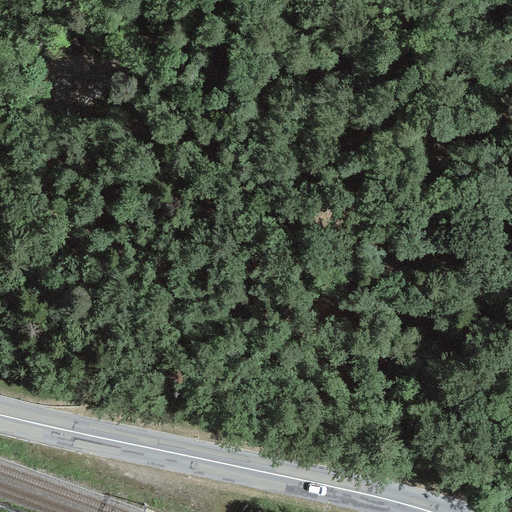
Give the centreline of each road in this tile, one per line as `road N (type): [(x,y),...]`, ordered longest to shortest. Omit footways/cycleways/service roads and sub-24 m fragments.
road 1 (track): [(57,76),(397,86),(511,99)]
road 2 (primary): [(0,414),(431,511)]
